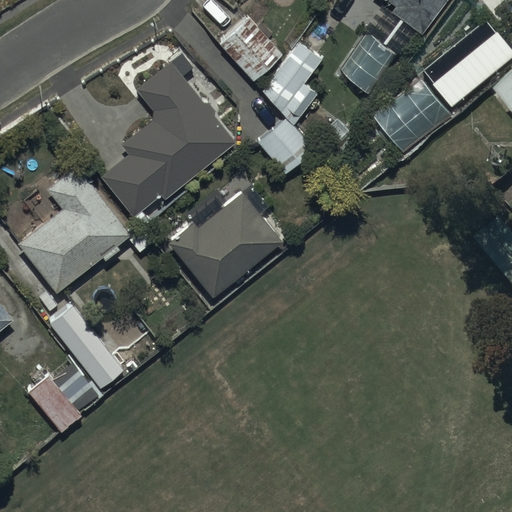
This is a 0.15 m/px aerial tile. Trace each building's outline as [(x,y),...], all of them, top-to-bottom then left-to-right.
[(391,0),(388,4),(419,27),(438,0),(391,0)] [(217,37),(251,76),(281,49),(247,11),(217,37)] [(422,62),(449,97),(511,46),(484,12),(422,62)] [(285,111),(292,118),(317,88),(303,77),(321,53),(298,38),(261,85),(285,111)] [(97,170),(133,213),(158,192),(163,198),(241,134),(171,49),(133,80),(152,103),(152,113),(121,139),(127,146),(97,170)] [(511,81),(496,95),(511,114),(511,81)] [(285,111),(256,137),(285,169),(314,142),(292,118),(285,111)] [(17,235),(53,284),(129,229),(78,159),(48,181),(63,202),(17,235)] [(167,235),(211,290),(280,236),(239,185),(196,219),(193,215),(167,235)] [(0,325),(16,313),(0,291),(0,325)] [(48,316),(99,381),(121,363),(71,298),(48,316)] [(25,386),(58,428),(80,410),(76,406),(97,389),(67,352),(25,386)]
